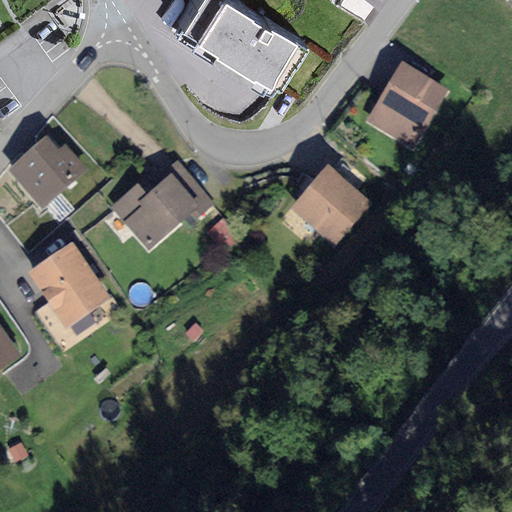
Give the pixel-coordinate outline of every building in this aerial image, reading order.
[(305,39),(242,0),(189,0),(177,19),(209,39),(202,50),(241,73),(246,65),(277,84),(305,39)] [(445,89),(404,62),(369,117),(409,143),(445,89)] [(59,151),(48,136),(13,164),(45,203),(88,168),(68,144),(59,151)] [(206,199),(177,161),(144,186),(141,182),(115,202),(148,244),(206,199)] [(364,202),(331,168),(294,205),(327,239),(364,202)] [(110,298),(74,243),(34,270),(70,324),(110,298)] [(0,365),(18,354),(0,326),(0,365)]
